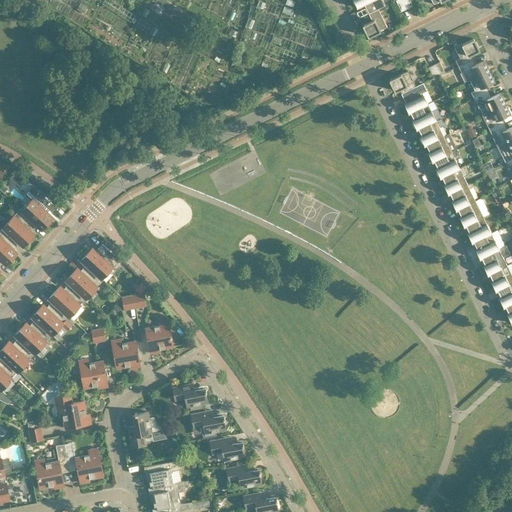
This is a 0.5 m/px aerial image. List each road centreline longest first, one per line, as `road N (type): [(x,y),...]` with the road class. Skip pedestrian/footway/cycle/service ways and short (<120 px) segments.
road 1 (tertiary): [(0,312),(119,186),(361,66)]
road 2 (residential): [(298,511),(197,359),(112,410),(108,428),(124,482),(118,494)]
road 3 (residential): [(511,369),(361,66)]
road 4 (tertiary): [(361,66),(479,9)]
